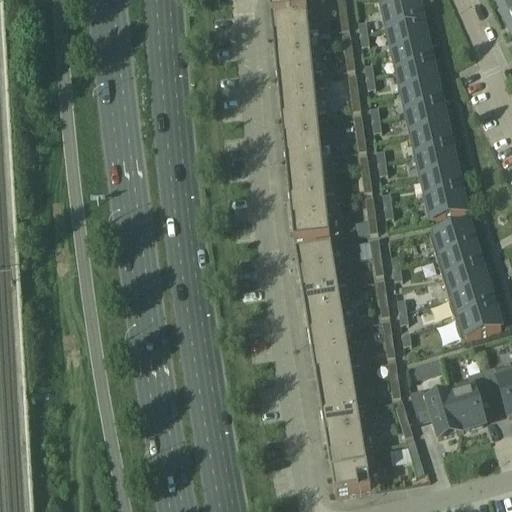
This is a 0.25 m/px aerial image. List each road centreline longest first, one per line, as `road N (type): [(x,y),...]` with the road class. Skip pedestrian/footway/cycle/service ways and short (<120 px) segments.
road 1 (primary): [(107,0),(177,511)]
road 2 (primary): [(228,511),(186,258),(160,0)]
road 3 (residential): [(310,511),(268,256),(243,0)]
road 4 (residential): [(460,0),(511,114)]
